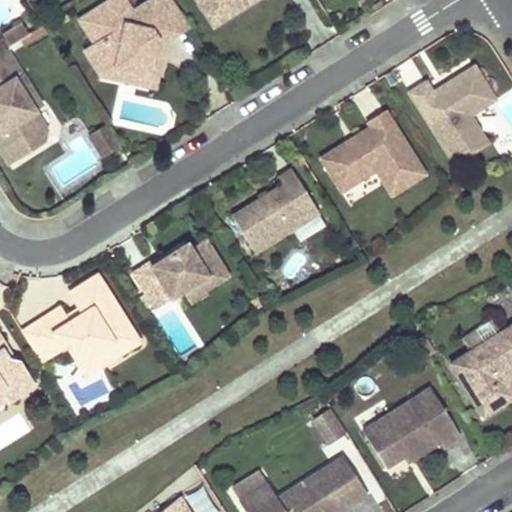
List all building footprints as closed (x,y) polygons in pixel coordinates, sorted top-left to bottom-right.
[(155,51),(150,51),(152,40),(162,42),(164,41),(188,26),(171,0),(150,0),(143,4),(142,13),(135,17),(131,12),(123,0),(109,0),(79,20),(95,45),(85,52),(100,75),(115,66),(157,75),(160,59),(155,51)] [(196,0),(208,18),(224,8),(229,15),(253,0),(196,0)] [(131,12),(135,17),(142,13),(143,4),(131,12)] [(213,26),(229,15),(224,8),(208,18),(213,26)] [(23,26),(3,32),(7,45),(27,39),(23,26)] [(164,41),(162,42),(152,40),(150,51),(155,51),(160,59),(164,41)] [(16,159),(42,143),(45,130),(33,112),(42,106),(5,49),(0,52),(0,123),(1,123),(4,129),(1,131),(0,135),(16,159)] [(115,66),(100,75),(154,87),(157,75),(115,66)] [(426,83),(409,93),(454,165),(487,144),(470,116),(495,100),(474,67),(432,93),(426,83)] [(511,130),(511,90),(495,100),(511,130)] [(384,110),(366,122),(370,127),(320,159),(341,192),(375,170),(391,195),(425,174),(384,110)] [(1,123),(0,123),(0,150),(9,164),(16,159),(0,135),(1,131),(4,129),(1,123)] [(101,160),(119,151),(106,128),(88,137),(101,160)] [(291,169),(276,179),(280,186),(232,217),(255,253),(318,213),(291,169)] [(149,262),(133,273),(156,310),(183,293),(200,283),(206,292),(229,277),(207,242),(192,251),(187,244),(164,258),(152,266),(149,262)] [(162,255),(149,262),(152,266),(164,258),(162,255)] [(135,334),(97,275),(69,293),(79,309),(66,317),(60,308),(43,318),(63,349),(67,347),(86,375),(103,364),(95,352),(112,341),(116,346),(135,334)] [(200,283),(183,293),(191,306),(208,295),(206,292),(200,283)] [(63,349),(43,318),(21,332),(35,353),(45,347),(51,357),(63,349)] [(511,371),(511,325),(450,365),(483,417),(511,398),(511,393),(502,378),(511,371)] [(139,342),(135,334),(116,346),(112,341),(95,352),(103,364),(139,342)] [(0,389),(1,389),(8,399),(9,401),(33,387),(18,363),(8,361),(2,352),(4,345),(0,339),(0,389)] [(41,363),(51,357),(45,347),(35,353),(41,363)] [(443,446),(460,436),(430,388),(362,431),(386,468),(402,457),(436,436),(440,441),(443,446)] [(1,389),(0,389),(0,404),(8,399),(1,389)] [(344,436),(328,411),(314,420),(330,445),(344,436)] [(440,441),(436,436),(402,457),(406,463),(440,441)] [(343,457),(275,500),(277,502),(260,511),(340,511),(367,495),(343,457)] [(240,505),(244,511),(260,511),(277,502),(275,500),(267,487),(240,505)] [(187,511),(179,497),(160,511),(187,511)]
